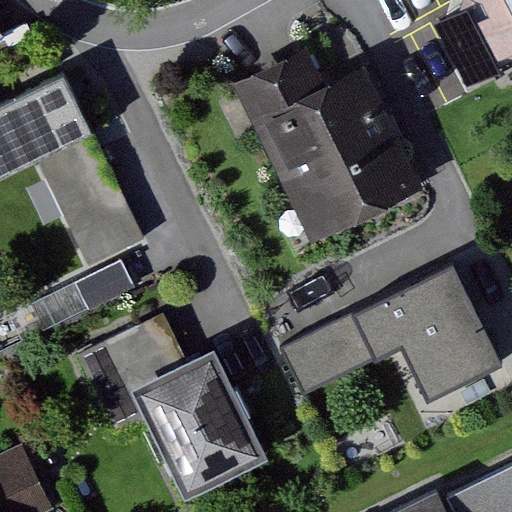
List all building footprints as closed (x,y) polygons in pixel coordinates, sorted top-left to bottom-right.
[(511,0),(485,0),(511,50),(511,0)] [(363,68),(326,87),(307,50),(235,86),(315,244),(424,189),(363,68)] [(79,77),(0,114),(0,186),(59,159),(104,253),(152,231),(79,77)] [(46,318),(135,284),(124,254),(35,288),(46,318)] [(398,347),(426,401),(499,364),(449,267),(278,355),(300,397),(398,347)] [(211,354),(132,393),(186,503),(265,464),(211,354)] [(65,511),(34,446),(0,462),(0,511),(65,511)] [(484,511),(472,487),(422,511),(484,511)]
